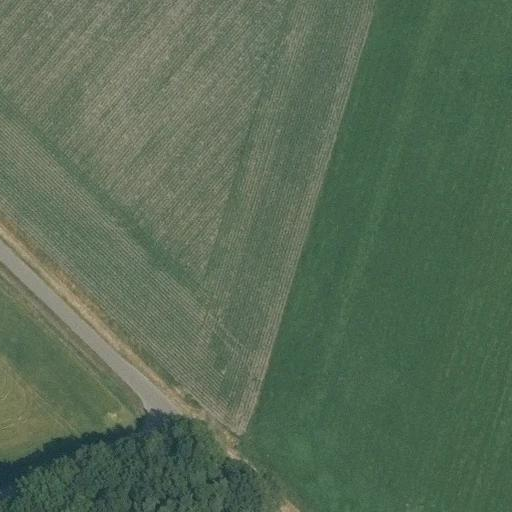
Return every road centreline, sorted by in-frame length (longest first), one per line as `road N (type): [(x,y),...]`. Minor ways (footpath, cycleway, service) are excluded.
road 1 (unclassified): [(266,511),(0,252)]
road 2 (track): [(0,511),(186,434)]
